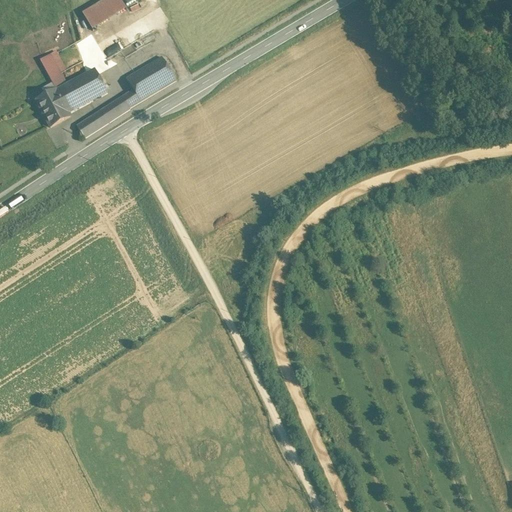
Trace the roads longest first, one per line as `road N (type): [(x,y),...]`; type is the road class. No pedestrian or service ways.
road 1 (track): [(127,134),(320,511)]
road 2 (secondary): [(0,217),(355,0)]
